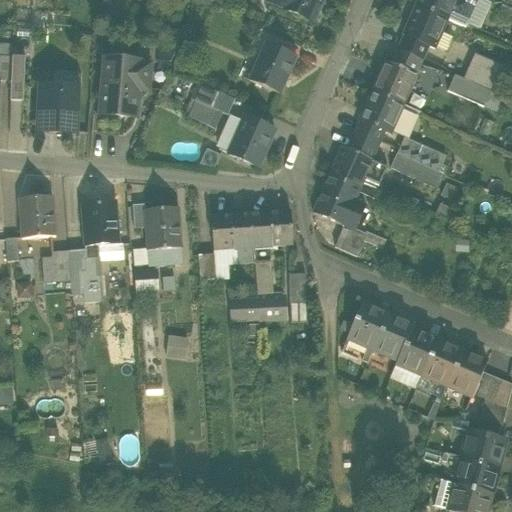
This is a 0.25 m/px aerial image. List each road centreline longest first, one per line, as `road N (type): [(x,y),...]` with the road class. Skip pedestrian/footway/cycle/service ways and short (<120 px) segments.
road 1 (residential): [(295,175),(316,263),(511,347)]
road 2 (residential): [(0,161),(266,186),(295,175)]
road 3 (residential): [(295,175),(362,0)]
